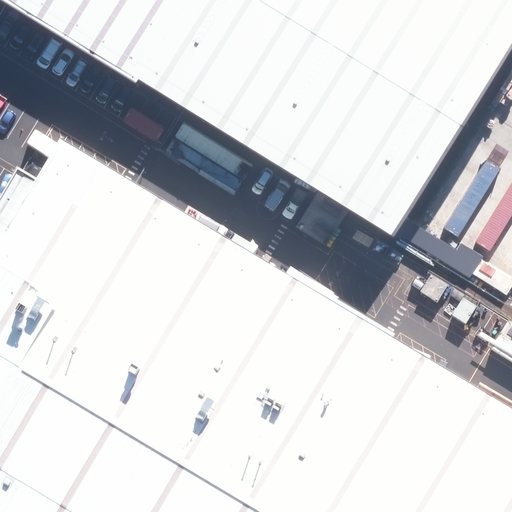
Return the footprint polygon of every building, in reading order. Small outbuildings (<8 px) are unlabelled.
[(32,0),(153,75),(199,0),(32,0)] [(511,0),(199,0),(153,75),(390,221),(511,24),(511,0)] [(511,65),(493,94),(511,106),(511,65)] [(239,153),(180,116),(165,142),(223,178),(239,153)] [(511,511),(511,395),(86,142),(56,187),(19,247),(0,225),(0,511),(511,511)]
